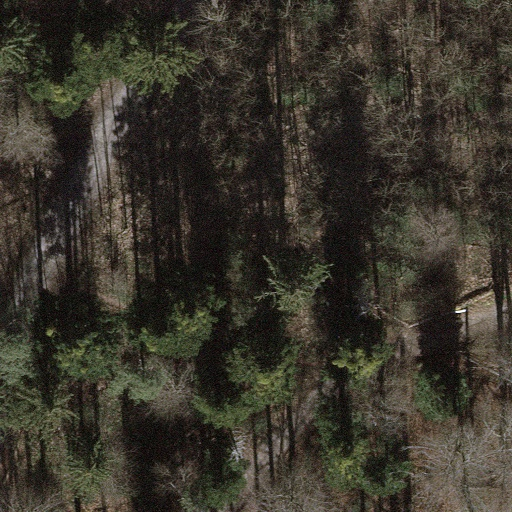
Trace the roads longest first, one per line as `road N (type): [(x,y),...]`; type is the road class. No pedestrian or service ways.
road 1 (track): [(197,0),(56,217),(0,404)]
road 2 (track): [(511,313),(363,360),(320,395),(217,511)]
